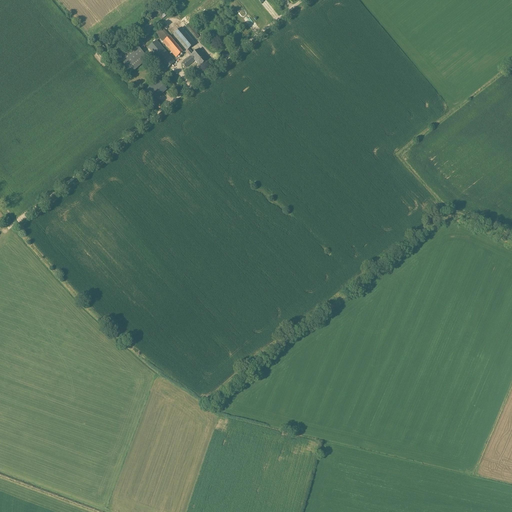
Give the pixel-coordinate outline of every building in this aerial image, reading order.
[(155,11),(162,19),(170,13),(164,5),(155,11)] [(170,36),(169,36),(162,27),(155,33),(162,42),(176,58),(183,52),(170,36)] [(200,49),(193,54),(190,49),(196,44),(182,27),(173,35),(186,51),(190,56),(182,63),(186,68),(195,61),(200,67),(209,60),(200,49)] [(119,57),(132,72),(144,62),(141,58),(145,55),(136,43),(119,57)] [(166,70),(175,62),(161,46),(153,54),(166,70)] [(158,79),(143,92),(154,105),(158,101),(156,99),(167,90),(158,79)] [(174,89),(182,82),(180,79),(171,85),(174,89)]
